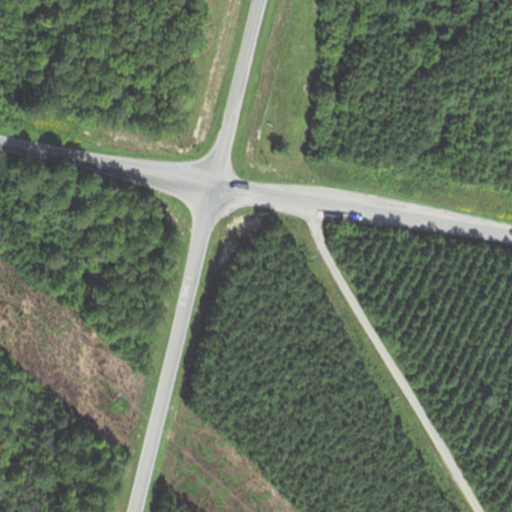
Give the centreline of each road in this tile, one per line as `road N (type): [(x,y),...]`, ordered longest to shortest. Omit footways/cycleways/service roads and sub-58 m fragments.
road 1 (tertiary): [(133,511),(213,188)]
road 2 (tertiary): [(511,241),(213,188)]
road 3 (tertiary): [(213,188),(0,145)]
road 4 (residential): [(213,188),(261,0)]
